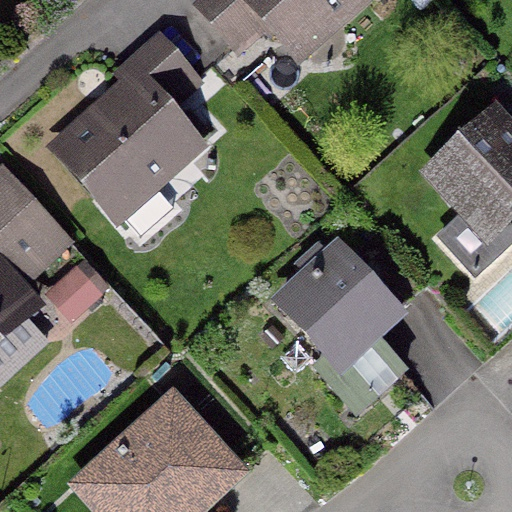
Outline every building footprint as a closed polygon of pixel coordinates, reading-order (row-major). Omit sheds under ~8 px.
[(325,25),(352,0),(246,0),(286,45),(310,23),(325,25)] [(187,148),(132,87),(58,154),(136,242),(170,212),(146,185),(187,148)] [(511,217),(511,143),(488,117),(425,175),(463,216),(436,241),(470,279),(511,241),(511,239),(501,228),(511,217)] [(0,187),(0,330),(24,308),(0,281),(0,280),(49,236),(2,185),(0,187)] [(372,234),(349,254),(400,310),(422,290),(372,234)] [(392,317),(336,255),(277,308),(331,367),(328,370),(370,415),(404,384),(365,342),(392,317)] [(94,297),(73,275),(54,293),(74,315),(94,297)] [(196,511),(234,478),(176,414),(126,459),(118,450),(74,490),(93,511),(196,511)]
